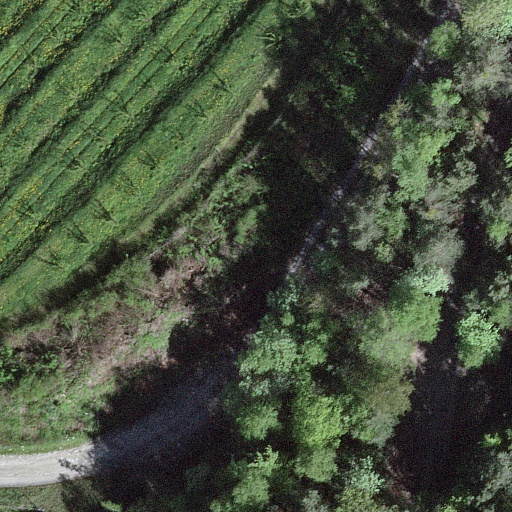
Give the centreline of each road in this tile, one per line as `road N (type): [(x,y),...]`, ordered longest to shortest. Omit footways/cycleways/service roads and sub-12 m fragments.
road 1 (unclassified): [(455,0),(308,264),(216,381),(132,452),(88,468),(0,480)]
road 2 (unclassified): [(414,511),(450,301),(511,95)]
